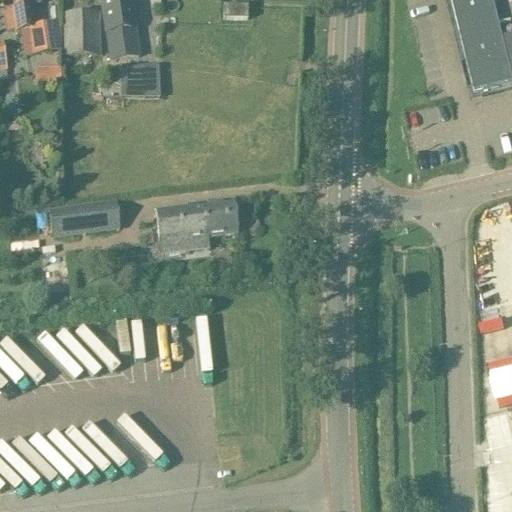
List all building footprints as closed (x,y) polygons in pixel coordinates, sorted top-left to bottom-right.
[(35,27),(32,8),(39,7),(38,0),(0,0),(5,34),(24,32),(28,59),(59,54),(58,24),(35,27)] [(134,30),(132,10),(130,0),(99,0),(104,34),(105,56),(135,55),(134,30)] [(511,0),(450,0),(475,98),(511,89),(511,0)] [(247,22),(247,8),(222,8),(222,22),(247,22)] [(62,59),(99,58),(98,14),(62,15),(62,59)] [(120,101),(120,70),(102,70),(101,101),(120,101)] [(60,87),(59,71),(41,71),(41,88),(60,87)] [(183,243),(235,237),(231,205),(155,215),(159,246),(160,246),(161,258),(185,255),(183,243)] [(86,210),(50,215),(53,239),(89,234),(117,230),(114,207),(86,210)]
